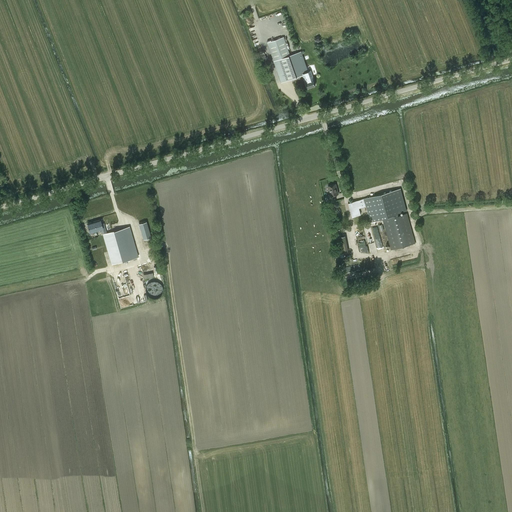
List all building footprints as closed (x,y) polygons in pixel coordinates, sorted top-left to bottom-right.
[(250,15),(245,17),(248,24),(253,22),(250,15)] [(304,74),(307,73),(307,71),(300,52),(290,55),(284,37),(268,43),(281,82),(304,74),(305,78),(306,78),(304,74)] [(310,70),(307,71),(307,73),(304,74),(306,78),(305,78),(304,79),(307,88),(308,88),(315,85),(316,85),(310,70)] [(328,186),(331,196),(338,194),(336,184),(328,186)] [(401,188),(364,198),(349,203),(353,217),(361,214),(359,208),(366,206),(371,222),(383,218),(391,250),(415,243),(407,213),(398,216),(398,213),(406,210),(401,188)] [(100,221),(94,222),(97,231),(100,230),(100,229),(101,228),(112,264),(138,256),(129,226),(106,233),(104,223),(101,224),(100,221)] [(97,231),(94,222),(88,224),(90,232),(93,231),(93,233),(97,232),(97,231)] [(347,233),(337,234),(341,253),(350,251),(347,233)] [(121,308),(133,305),(127,283),(124,286),(124,287),(126,286),(128,288),(124,289),(124,291),(128,290),(125,292),(124,291),(121,294),(118,295),(119,300),(127,298),(123,301),(119,302),(121,308)]
